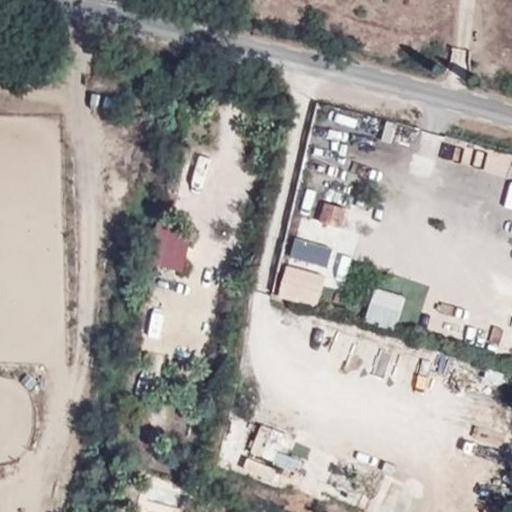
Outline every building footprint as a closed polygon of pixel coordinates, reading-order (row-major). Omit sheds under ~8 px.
[(458,140),(453,157),(503,172),(508,156),(458,140)] [(348,210),(324,204),(318,223),(342,230),(348,210)] [(151,264),(186,276),(199,238),(164,226),(151,264)] [(339,312),(354,270),(329,262),(325,274),(290,262),(279,294),(339,312)] [(372,325),(400,333),(409,301),(381,293),(372,325)]
